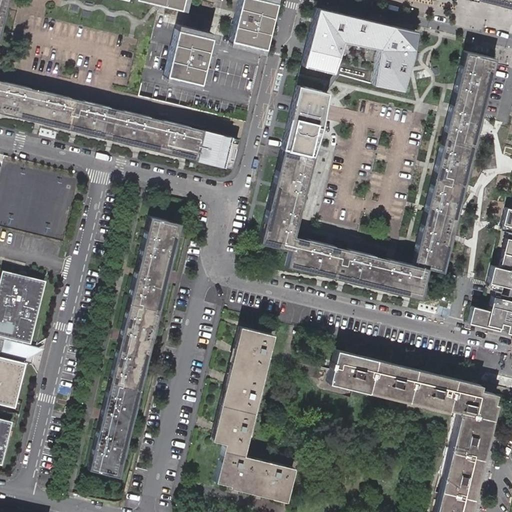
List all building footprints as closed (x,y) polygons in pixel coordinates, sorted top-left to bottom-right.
[(0,0),(0,106),(223,159),(229,132),(0,77),(0,7),(1,0),(0,0)] [(264,37),(272,0),(236,0),(229,29),(264,37)] [(398,86),(413,28),(313,4),(299,62),(398,86)] [(211,29),(176,21),(175,26),(210,34),(211,29)] [(198,80),(210,34),(175,26),(164,72),(198,80)] [(261,50),(264,37),(229,29),(226,42),(261,50)] [(435,264),(485,50),(458,44),(408,258),(290,230),(308,153),(283,148),(260,239),(286,246),(283,257),(417,288),(424,262),(435,264)] [(490,51),(485,50),(435,264),(439,265),(490,51)] [(308,153),(324,90),(293,83),(278,146),(283,148),(308,153)] [(255,238),(260,239),(283,148),(278,146),(255,238)] [(511,327),(511,206),(505,205),(501,222),(509,224),(498,265),(491,263),(486,280),(494,282),(488,308),(471,304),(467,320),(489,326),(511,332),(511,327)] [(110,472),(172,220),(144,213),(82,465),(110,472)] [(176,221),(172,220),(110,472),(113,473),(176,221)] [(416,292),(417,288),(283,257),(282,261),(416,292)] [(41,281),(0,271),(0,335),(26,342),(41,281)] [(209,437),(238,323),(234,322),(206,436),(209,437)] [(277,495),(284,464),(238,452),(270,331),(238,323),(209,437),(220,440),(210,478),(223,481),(277,495)] [(26,342),(0,335),(0,356),(18,360),(42,345),(26,342)] [(332,344),(332,348),(478,385),(479,380),(332,344)] [(462,511),(486,418),(490,402),(492,393),(477,389),(478,385),(332,348),(325,378),(455,411),(429,511),(462,511)] [(0,449),(8,420),(0,417),(0,403),(8,406),(17,367),(18,367),(19,367),(19,366),(20,366),(20,365),(21,364),(21,363),(21,362),(20,362),(20,361),(19,361),(18,360),(0,356),(0,449)] [(511,377),(487,374),(486,381),(511,384),(511,377)] [(462,511),(466,511),(489,419),(486,418),(462,511)] [(288,465),(284,464),(277,495),(281,496),(288,465)] [(276,498),(277,495),(223,481),(222,485),(276,498)]
